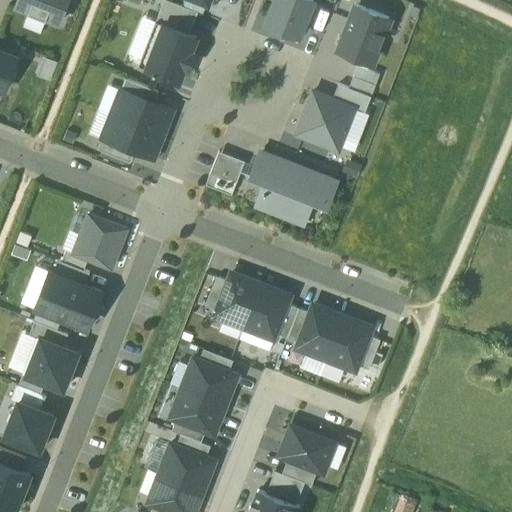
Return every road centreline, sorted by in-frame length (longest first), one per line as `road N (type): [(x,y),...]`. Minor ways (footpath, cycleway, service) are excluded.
road 1 (residential): [(46,511),(164,212)]
road 2 (residential): [(164,212),(429,318)]
road 3 (residential): [(389,428),(275,382),(225,511)]
road 4 (residential): [(207,104),(232,40),(290,62),(264,126)]
road 5 (residential): [(0,147),(164,212)]
